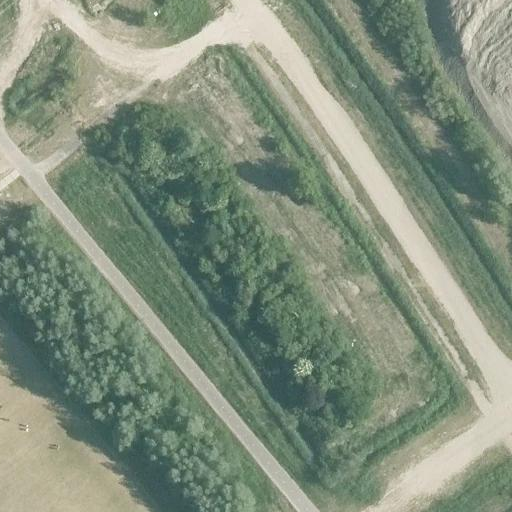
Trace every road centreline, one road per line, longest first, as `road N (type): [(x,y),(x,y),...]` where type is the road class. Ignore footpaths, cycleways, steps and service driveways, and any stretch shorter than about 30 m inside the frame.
road 1 (unclassified): [(244,4),(472,348),(493,375),(511,383)]
road 2 (unclassified): [(51,0),(132,97),(244,4)]
